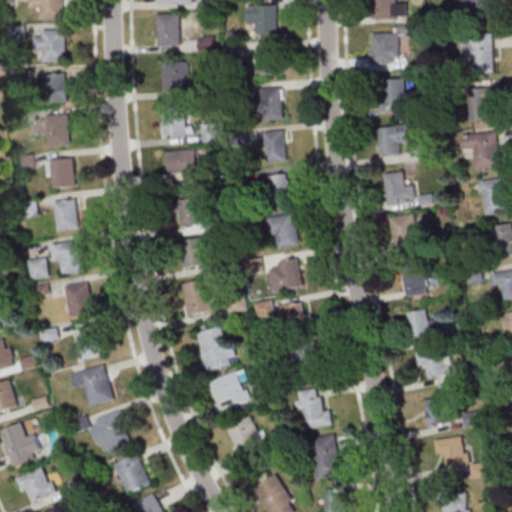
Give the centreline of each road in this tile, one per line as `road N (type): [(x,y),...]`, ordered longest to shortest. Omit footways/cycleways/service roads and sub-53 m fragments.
road 1 (residential): [(223,511),(178,424),(147,334),(126,214),(114,0)]
road 2 (residential): [(392,511),(333,106),(331,0)]
